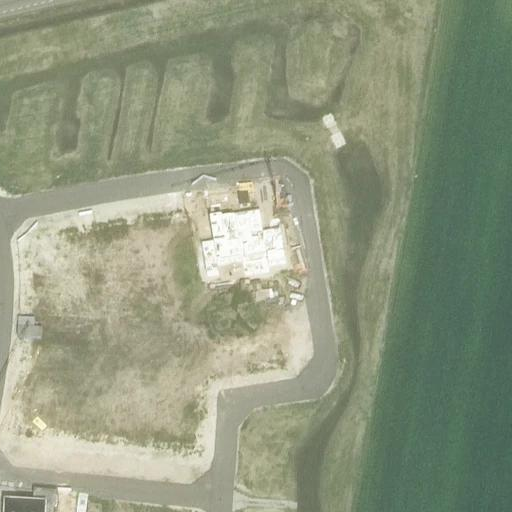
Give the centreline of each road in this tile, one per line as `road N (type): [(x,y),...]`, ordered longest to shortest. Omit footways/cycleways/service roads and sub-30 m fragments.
road 1 (residential): [(0,219),(276,181),(287,189),(298,214),(323,375),(294,389),(233,399),(222,415),(220,498)]
road 2 (residential): [(0,477),(220,498)]
